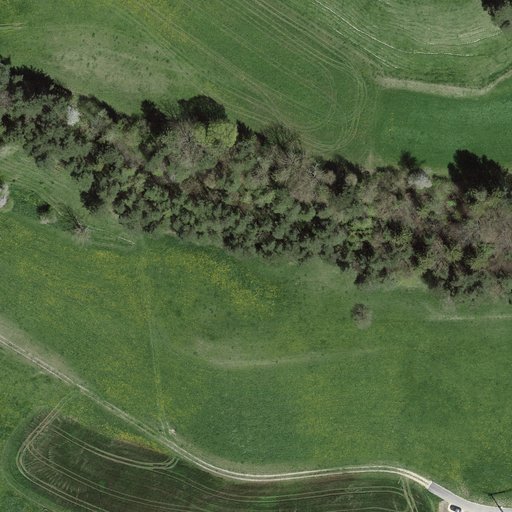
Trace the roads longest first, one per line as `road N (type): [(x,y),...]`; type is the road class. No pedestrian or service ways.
road 1 (track): [(486,511),(384,470),(259,477),(226,473),(174,447)]
road 2 (track): [(174,447),(0,339)]
